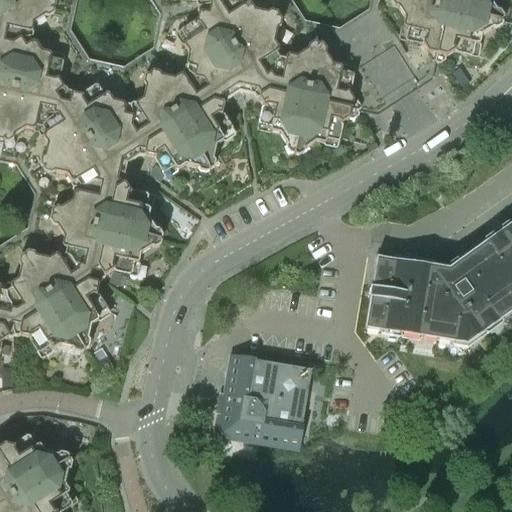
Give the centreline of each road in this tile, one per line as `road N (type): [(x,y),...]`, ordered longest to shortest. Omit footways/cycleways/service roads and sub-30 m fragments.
road 1 (residential): [(150,417),(169,322),(203,268),(429,144)]
road 2 (residential): [(150,417),(56,398),(0,406)]
